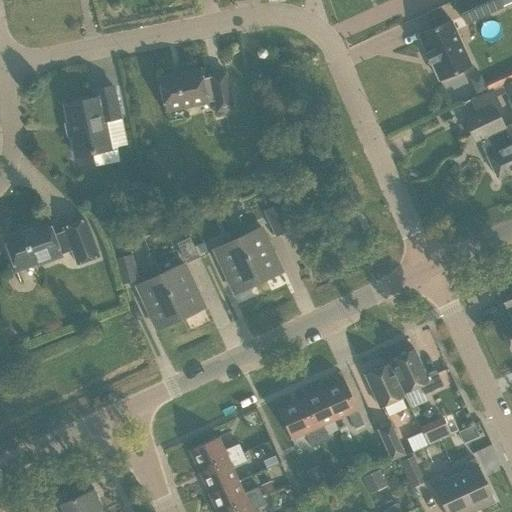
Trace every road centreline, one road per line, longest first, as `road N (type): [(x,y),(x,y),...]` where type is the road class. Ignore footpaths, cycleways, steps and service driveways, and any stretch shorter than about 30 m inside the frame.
road 1 (residential): [(320,33),(292,18),(255,17),(2,68)]
road 2 (tertiary): [(133,406),(429,269)]
road 3 (residential): [(320,33),(410,227)]
road 4 (residential): [(511,442),(452,315)]
